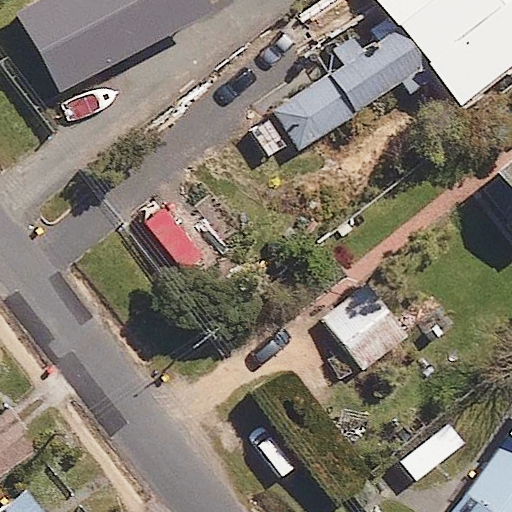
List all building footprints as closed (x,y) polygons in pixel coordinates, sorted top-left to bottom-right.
[(203,15),(194,0),(41,0),(11,16),(53,94),(203,15)] [(256,62),(272,79),(307,48),(290,30),(256,62)] [(429,78),(397,30),(365,51),(352,31),(326,48),(339,68),(271,113),(295,150),(397,83),(404,95),(429,78)] [(511,156),(488,178),(506,197),(489,213),(511,238),(511,156)] [(402,337),(363,287),(320,320),(359,371),(402,337)] [(511,511),(511,431),(450,511),(511,511)] [(0,511),(36,511),(23,494),(0,511)]
